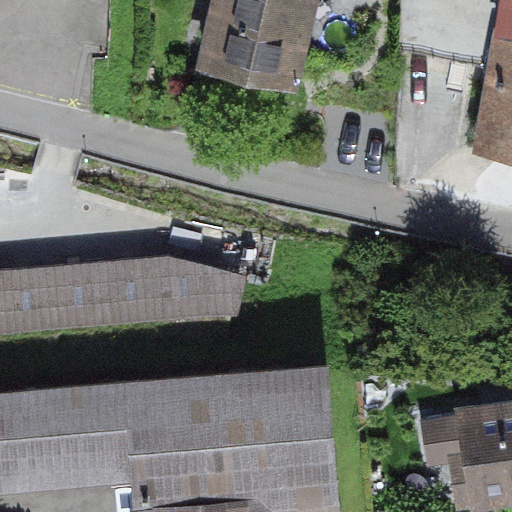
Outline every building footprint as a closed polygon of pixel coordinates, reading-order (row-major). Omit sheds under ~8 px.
[(229,0),(213,77),(311,97),(330,0),(229,0)] [(511,136),(511,18),(497,16),(480,131),(511,136)] [(0,274),(0,333),(233,314),(240,278),(172,261),(0,274)] [(336,511),(325,370),(0,396),(0,447),(2,469),(112,460),(114,483),(140,481),(142,511),(336,511)] [(511,404),(463,413),(470,456),(453,458),(459,499),(511,490),(511,404)]
